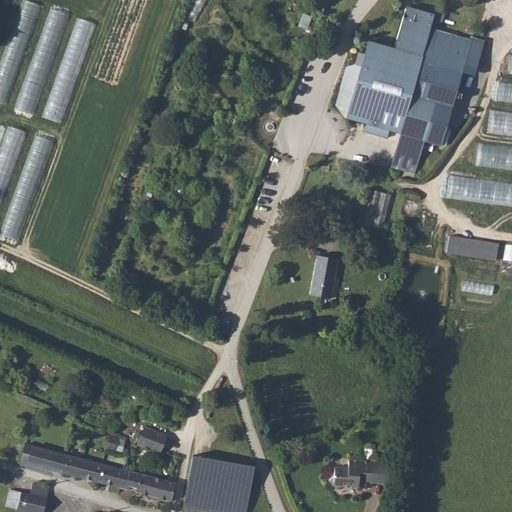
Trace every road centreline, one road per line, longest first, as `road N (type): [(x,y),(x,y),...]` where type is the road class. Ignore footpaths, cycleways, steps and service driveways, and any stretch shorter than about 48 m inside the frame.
road 1 (unclassified): [(367,0),(325,56),(301,162),(229,356)]
road 2 (track): [(511,23),(465,144),(431,192),(440,216),(511,240)]
road 3 (track): [(229,356),(0,249)]
road 4 (unclassified): [(229,356),(193,417),(176,511)]
road 5 (unclassified): [(279,511),(229,356)]
road 6 (unclassified): [(131,511),(0,463)]
road 7 (unknown): [(301,162),(428,200)]
